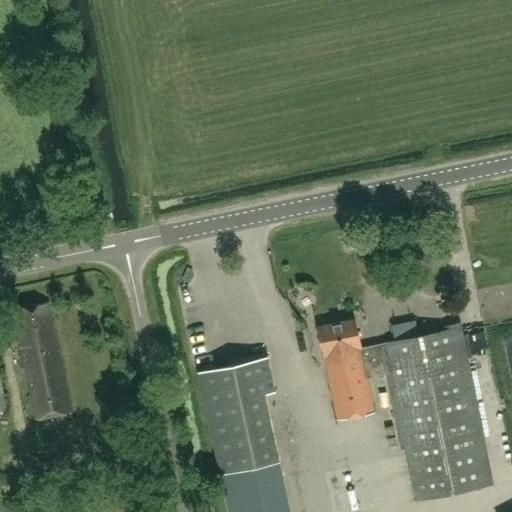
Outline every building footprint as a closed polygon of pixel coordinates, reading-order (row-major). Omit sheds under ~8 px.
[(14,309),(37,418),(71,411),(48,302),(14,309)] [(354,318),(317,326),(338,420),(374,412),(367,377),(386,373),(412,499),(492,483),(461,326),(386,341),(386,343),(361,348),(354,318)] [(201,361),(218,356),(215,346),(198,351),(201,361)] [(275,391),(267,356),(198,371),(228,511),(290,511),(264,393),(275,391)] [(396,426),(366,429),(367,437),(396,434),(396,426)]
